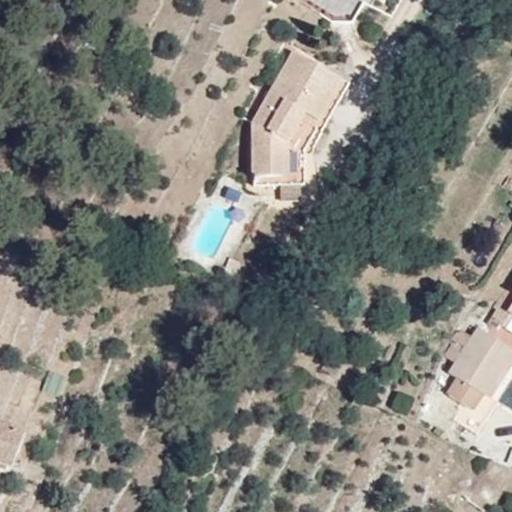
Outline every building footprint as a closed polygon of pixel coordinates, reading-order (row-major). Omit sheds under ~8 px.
[(344,86),(291,49),(241,115),(238,181),(291,184),(293,149),(305,126),(314,131),(344,86)] [(301,200),(301,186),(278,185),(278,199),(301,200)] [(194,281),(184,273),(179,281),(189,288),(194,281)] [(511,289),(509,294),(511,296),(511,305),(491,339),(511,351),(511,289)] [(487,394),(511,355),(511,351),(491,339),(474,327),(465,341),(453,360),(441,379),(458,389),(448,405),(485,428),(502,403),(487,394)] [(453,360),(465,341),(453,334),(441,354),(453,360)] [(0,470),(6,473),(25,438),(0,424),(0,470)]
